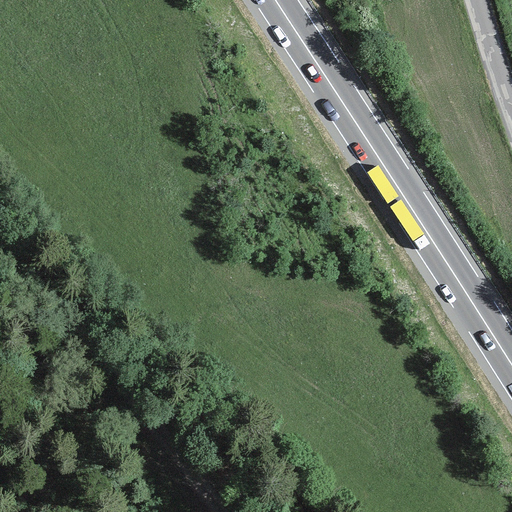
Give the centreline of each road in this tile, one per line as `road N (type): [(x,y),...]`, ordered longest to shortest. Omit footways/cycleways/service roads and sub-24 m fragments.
road 1 (primary): [(275,0),(511,365)]
road 2 (track): [(220,511),(0,244)]
